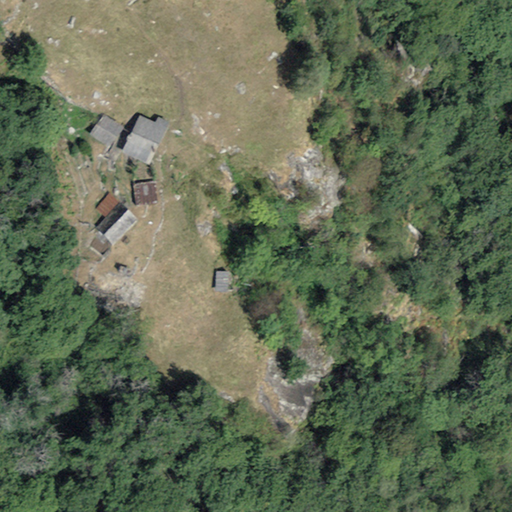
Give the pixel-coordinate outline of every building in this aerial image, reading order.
[(124,131),(103,116),(89,136),(110,151),(124,131)] [(156,126),(140,118),(123,153),(149,167),(171,124),(159,118),(156,126)] [(154,185),(132,188),(135,208),(157,205),(154,185)] [(139,221),(121,204),(95,231),(113,248),(139,221)] [(228,275),(215,274),(214,296),(227,297),(228,275)]
